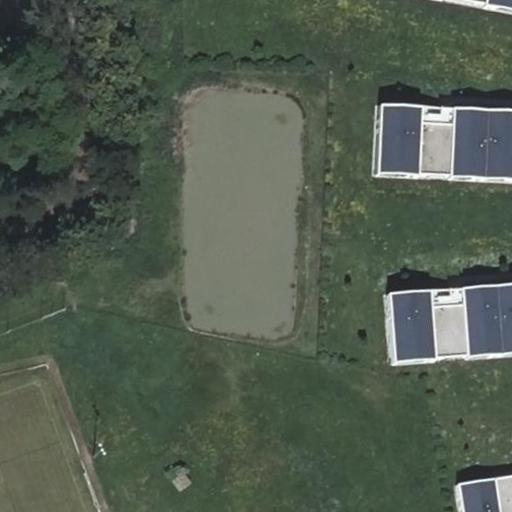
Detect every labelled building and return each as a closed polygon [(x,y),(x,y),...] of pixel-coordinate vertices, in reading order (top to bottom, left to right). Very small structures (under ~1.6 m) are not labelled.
[(511,0),(445,0),(511,12),(511,0)] [(511,180),(511,113),(448,111),(448,118),(417,116),(417,109),(375,107),(372,174),(511,180)] [(448,118),(448,111),(417,109),(417,116),(448,118)] [(511,353),(511,286),(456,291),(457,298),(426,300),(426,293),(384,296),(389,363),(511,353)] [(457,298),(456,291),(426,293),(426,300),(457,298)] [(511,477),(491,480),(494,503),(499,502),(499,499),(511,497),(511,477)] [(511,511),(511,497),(499,499),(499,502),(494,503),(491,480),(454,486),(457,511),(511,511)]
